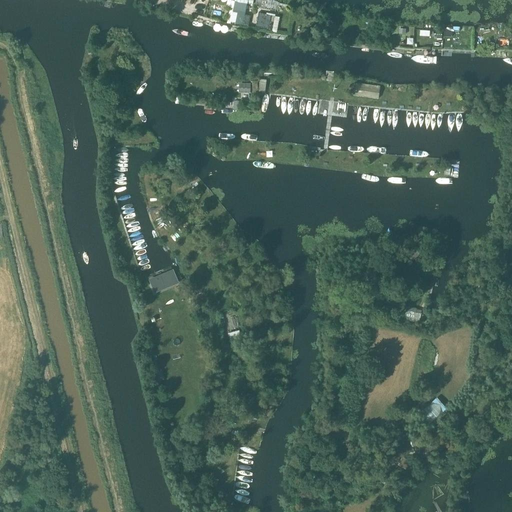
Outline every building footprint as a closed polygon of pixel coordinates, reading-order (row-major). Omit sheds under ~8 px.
[(243,25),(247,4),(235,2),(231,22),(243,25)] [(276,32),(278,18),(258,14),(255,29),(257,29),(276,32)] [(452,37),(452,27),(444,26),(444,37),(452,37)] [(250,93),(250,83),(239,82),(239,92),(250,93)] [(378,98),(380,86),(355,82),(353,95),(378,98)] [(414,248),(408,253),(413,260),(420,255),(414,248)] [(171,272),(150,281),(154,290),(175,281),(171,272)] [(422,320),(420,320),(421,315),(421,311),(417,310),(417,309),(407,307),(404,321),(421,324),(422,320)] [(239,330),(228,334),(230,341),(241,338),(239,330)] [(431,426),(449,410),(438,397),(420,413),(431,426)]
